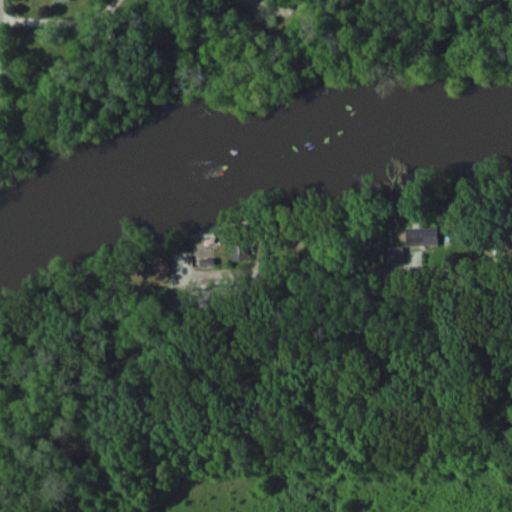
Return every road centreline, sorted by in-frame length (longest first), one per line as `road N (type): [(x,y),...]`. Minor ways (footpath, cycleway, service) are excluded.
road 1 (residential): [(188,511),(332,272),(511,268)]
road 2 (residential): [(192,276),(332,272)]
